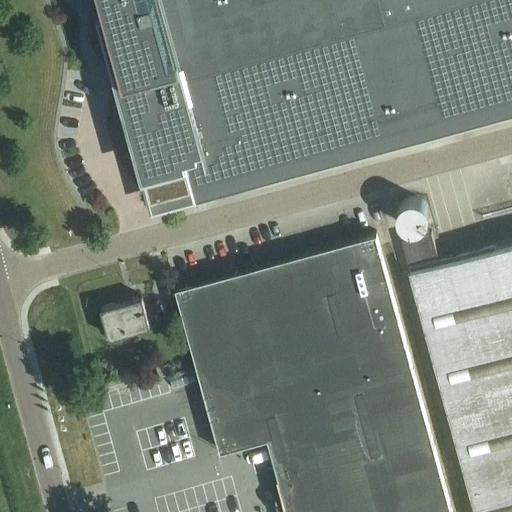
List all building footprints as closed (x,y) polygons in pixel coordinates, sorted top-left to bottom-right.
[(458,126),(458,125),(458,124),(511,109),(511,0),(102,0),(105,9),(98,11),(152,208),(376,146),(377,148),(458,126)] [(430,223),(430,194),(391,194),(391,223),(430,223)] [(403,238),(410,263),(439,254),(433,230),(403,238)] [(452,511),(376,233),(176,287),(221,450),(268,437),(288,511),(452,511)] [(511,511),(511,240),(411,268),(412,273),(477,511),(511,511)] [(126,332),(150,326),(142,296),(101,307),(111,342),(127,337),(126,332)] [(169,375),(166,364),(156,367),(159,378),(169,375)]
